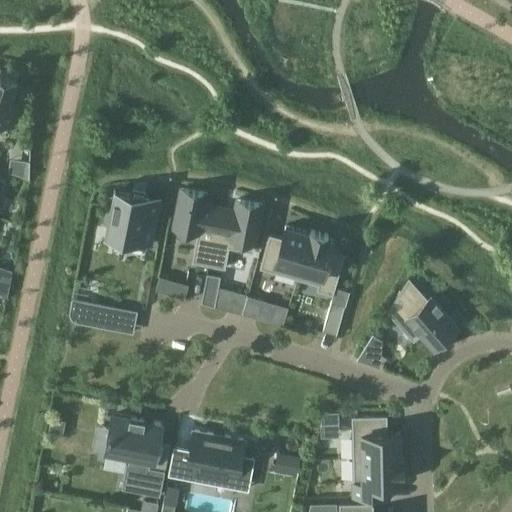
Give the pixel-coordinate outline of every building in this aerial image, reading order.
[(0,118),(7,120),(13,101),(6,99),(15,75),(0,69),(0,118)] [(180,189),(172,229),(197,235),(191,264),(208,267),(212,243),(220,205),(204,202),(205,194),(180,189)] [(113,191),(106,229),(123,233),(126,233),(125,239),(145,243),(150,244),(159,197),(134,192),(133,195),(113,191)] [(212,243),(208,267),(222,270),(227,246),(251,251),(252,246),(261,206),(236,200),(234,208),(220,205),(212,243)] [(269,231),(258,270),(272,274),(296,281),(298,272),(310,230),(286,224),(283,235),(269,231)] [(298,272),(296,281),(319,287),(318,291),(332,295),(333,291),(334,287),(344,253),(330,249),(333,239),(328,238),(328,236),(310,230),(298,272)] [(0,267),(0,280),(9,282),(12,270),(0,267)] [(206,273),(201,301),(214,304),(219,276),(206,273)] [(159,276),(155,289),(183,297),(187,284),(159,276)] [(408,277),(386,311),(391,316),(396,322),(411,339),(416,333),(431,350),(458,327),(430,295),(426,298),(420,290),(408,277)] [(0,280),(0,292),(7,294),(9,282),(0,280)] [(333,294),(322,331),(336,334),(344,305),(345,305),(349,291),(335,287),(333,294)] [(69,310),(69,312),(70,314),(70,316),(72,318),(73,320),(75,321),(77,322),(78,322),(111,328),(115,311),(71,303),(72,298),(71,303),(71,304),(69,310)] [(322,412),(319,427),(338,427),(338,412),(322,412)] [(108,436),(105,453),(129,458),(128,460),(127,460),(122,488),(159,495),(165,470),(150,467),(155,441),(158,442),(162,423),(113,415),(109,431),(108,431),(107,436),(108,436)] [(387,415),(352,415),(352,456),(400,455),(400,432),(387,432),(387,415)] [(173,446),(168,474),(215,483),(218,471),(238,475),(245,440),(193,430),(189,449),(173,446)] [(277,453),(274,472),(294,476),(298,457),(277,453)] [(400,455),(352,456),(353,496),(388,495),(388,482),(401,482),(401,476),(403,476),(402,457),(400,457),(400,455)] [(209,511),(214,486),(180,480),(173,511),(209,511)] [(166,485),(162,502),(174,505),(178,487),(166,485)] [(300,511),(302,510),(283,498),(274,511),(300,511)] [(143,500),(141,510),(142,510),(153,511),(155,511),(158,503),(143,500)] [(373,511),(373,502),(339,503),(339,511),(373,511)] [(310,503),(308,511),(335,511),(335,503),(310,503)]
